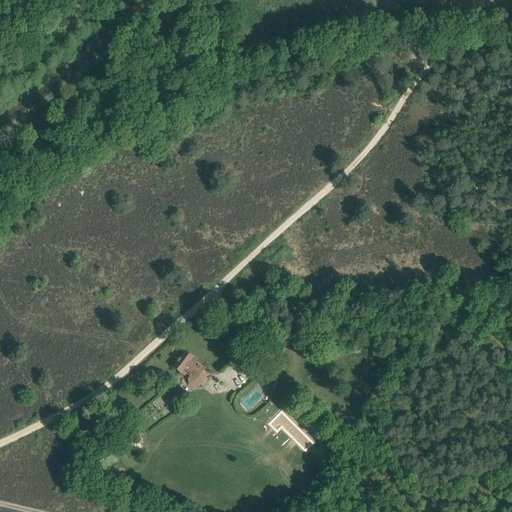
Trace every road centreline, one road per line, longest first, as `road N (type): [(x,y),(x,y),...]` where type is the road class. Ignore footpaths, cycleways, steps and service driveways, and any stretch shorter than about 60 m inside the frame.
road 1 (track): [(214,292),(367,151),(436,61)]
road 2 (track): [(511,277),(236,314),(214,292)]
road 3 (track): [(0,442),(97,394),(214,292)]
